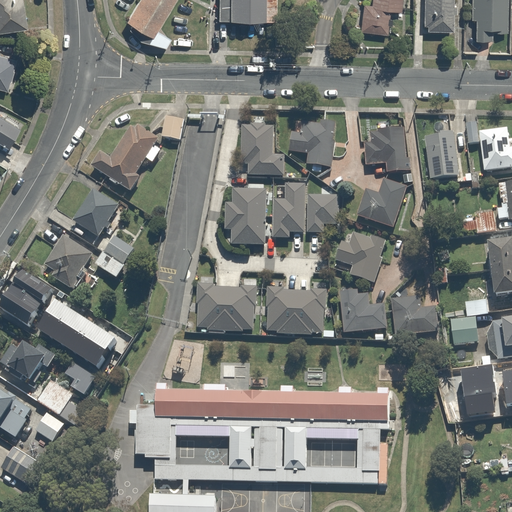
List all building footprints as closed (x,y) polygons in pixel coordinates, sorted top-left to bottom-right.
[(21,0),(0,0),(0,28),(25,26),(21,0)] [(171,0),(133,0),(122,19),(136,28),(132,35),(137,41),(160,46),(166,37),(154,28),(171,0)] [(262,18),(261,0),(215,0),(215,18),(262,18)] [(397,0),(370,0),(370,2),(360,1),(358,31),(384,33),(385,10),(397,11),(397,0)] [(419,0),(418,29),(449,30),(450,13),(454,14),(455,5),(450,4),(450,0),(419,0)] [(469,0),(469,20),(471,20),(470,40),(490,41),(491,32),(504,32),(505,0),(469,0)] [(0,85),(8,88),(16,57),(0,52),(0,85)] [(184,119),(165,116),(162,136),(181,139),(184,119)] [(507,126),(481,129),(480,120),(466,121),(467,143),(479,142),(483,171),(511,166),(511,144),(510,145),(507,126)] [(301,133),(290,133),(289,150),(307,151),(307,166),(332,167),(334,122),(302,121),(301,133)] [(157,138),(131,123),(113,155),(101,149),(91,166),(103,173),(129,188),(157,138)] [(275,125),(242,123),(239,164),(247,164),(246,173),(283,175),(284,155),(273,154),(275,125)] [(455,126),(425,130),(431,179),(461,175),(455,126)] [(371,140),(363,141),(365,165),(385,164),(385,171),(407,170),(405,127),(379,129),(379,132),(370,132),(371,140)] [(376,191),(366,188),(356,215),(391,229),(401,201),(407,187),(382,177),(376,191)] [(511,217),(511,178),(507,179),(507,182),(498,182),(498,218),(511,217)] [(291,230),(305,231),(307,193),(308,183),(286,182),(285,199),(273,198),(270,237),(290,238),(291,230)] [(229,242),(266,244),(266,237),(269,189),(225,186),(222,230),(230,230),(229,242)] [(119,206),(93,189),(72,220),(99,237),(119,206)] [(340,195),(307,193),(305,231),(305,233),(324,234),(338,235),(340,195)] [(473,210),(474,218),(475,217),(476,233),(496,232),(495,209),(473,210)] [(474,218),(461,218),(462,225),(463,225),(464,237),(476,236),(476,233),(475,217),(474,218)] [(350,240),(342,238),(335,260),(350,265),(348,274),(374,282),(377,274),(384,251),(387,242),(353,231),(350,240)] [(62,233),(43,264),(52,270),(50,276),(73,290),(95,253),(62,233)] [(116,235),(97,264),(116,277),(136,248),(116,235)] [(492,294),(511,292),(511,238),(489,240),(492,294)] [(473,248),(472,240),(458,242),(459,250),(473,248)] [(254,332),(257,289),(199,285),(198,305),(200,305),(198,329),(209,330),(209,333),(245,335),(245,331),(254,332)] [(340,288),(343,332),(384,329),(385,303),(370,302),(370,288),(340,288)] [(266,289),(264,332),(324,335),(327,293),(266,289)] [(415,332),(439,330),(437,305),(417,306),(416,296),(392,298),(396,341),(416,339),(415,332)] [(84,323),(51,302),(48,306),(37,298),(25,317),(37,324),(34,328),(67,349),(84,323)] [(487,298),(465,299),(467,317),(477,316),(488,315),(487,298)] [(467,317),(452,318),(453,345),(479,344),(477,316),(467,317)] [(487,332),(488,348),(498,357),(511,356),(511,319),(495,321),(487,332)] [(35,349),(15,337),(0,363),(0,364),(29,381),(40,362),(48,367),(57,354),(39,343),(35,349)] [(74,395),(49,381),(38,401),(62,415),(74,395)] [(32,408),(0,388),(0,426),(14,436),(32,408)] [(383,487),(385,396),(135,390),(133,481),(165,482),(166,426),(224,428),(223,483),(304,485),(305,430),(355,432),(353,486),(383,487)] [(511,402),(491,405),(492,417),(511,414),(511,402)] [(65,423),(48,412),(36,430),(53,442),(65,423)] [(42,462),(15,446),(1,469),(28,485),(42,462)] [(207,511),(208,494),(141,492),(140,511),(207,511)]
